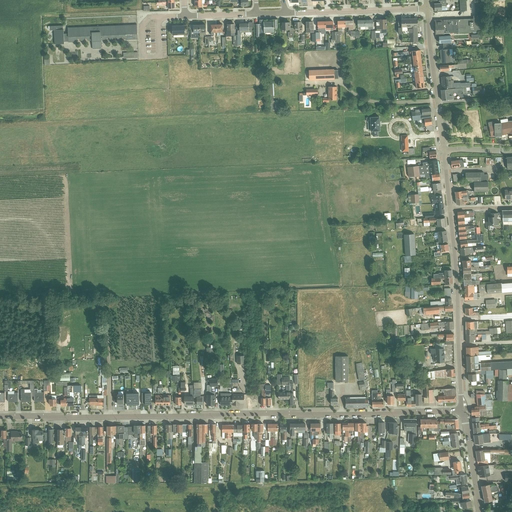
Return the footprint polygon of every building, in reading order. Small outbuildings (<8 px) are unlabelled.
[(473,19),(435,21),(435,24),(436,34),(440,34),(444,33),(449,33),(450,33),(458,33),(474,32),(476,32),(477,32),(482,32),(482,24),(482,16),(475,16),(473,16),(473,19)] [(260,20),(260,24),(255,24),(256,36),(262,36),(262,33),(264,33),(274,33),(274,29),(278,29),(278,28),(277,19),(273,20),(273,21),(264,22),(264,20),(260,20)] [(377,31),(376,31),(376,33),(376,38),(380,38),(380,32),(384,32),(384,36),(387,36),(387,32),(387,28),(387,24),(387,19),(379,20),(377,21),(377,24),(377,31)] [(418,27),(418,19),(401,19),(402,22),(398,22),(399,34),(402,34),(403,42),(418,42),(418,27)] [(340,37),(340,34),(342,34),(342,27),(345,27),(345,21),(338,21),(338,32),(336,32),(336,43),(340,43),(340,37)] [(285,30),(290,30),(290,23),(282,23),(283,26),(282,26),(282,33),(285,32),(285,30)] [(226,31),(226,37),(232,37),(232,34),(234,33),(234,24),(230,25),(230,24),(227,24),(227,27),(228,27),(228,31),(226,31)] [(240,30),(238,30),(238,35),(238,45),(241,45),(241,32),(245,32),(245,35),(252,35),(252,32),(252,27),(249,27),(249,24),(239,24),(240,30)] [(79,39),(80,40),(81,41),(82,41),(83,41),(83,40),(84,40),(84,39),(85,39),(86,39),(87,39),(88,40),(89,41),(92,41),(93,49),(101,48),(101,40),(104,40),(105,40),(106,39),(107,38),(108,38),(109,38),(109,39),(110,39),(111,40),(112,39),(113,39),(114,38),(115,37),(116,38),(117,38),(117,39),(118,39),(119,39),(120,39),(121,38),(121,37),(122,37),(123,37),(124,37),(124,38),(124,39),(125,39),(126,39),(127,39),(127,40),(138,39),(137,25),(68,28),(68,34),(66,34),(66,35),(64,35),(64,29),(63,30),(63,26),(50,26),(51,29),(51,30),(54,30),(55,44),(64,44),(64,42),(68,42),(74,42),(74,41),(75,41),(76,41),(77,40),(77,39),(78,39),(79,39)] [(185,36),(188,36),(188,28),(185,28),(184,26),(173,26),(173,25),(169,25),(170,33),(173,33),(173,35),(185,34),(185,36)] [(200,33),(199,25),(194,25),(194,30),(191,30),(191,38),(200,38),(200,37),(200,33)] [(440,34),(440,36),(439,36),(439,41),(440,41),(440,43),(443,43),(443,47),(452,47),(451,36),(450,36),(450,33),(440,34)] [(453,55),(452,49),(441,50),(442,63),(454,62),(454,55),(453,55)] [(334,70),(309,71),(309,80),(334,79),(334,70)] [(450,76),(442,77),(442,78),(441,78),(442,85),(443,85),(443,89),(470,87),(469,82),(460,83),(460,82),(453,83),(453,80),(451,80),(450,76)] [(273,100),(272,82),(264,83),(266,111),(278,111),(278,100),(273,100)] [(328,100),(336,100),(336,87),(328,87),(328,98),(322,98),(322,100),(323,100),(323,102),(328,102),(328,100)] [(457,89),(441,90),(442,101),(454,100),(453,93),(463,92),(463,93),(469,93),(468,91),(467,91),(466,88),(457,89)] [(413,116),(412,116),(413,120),(421,119),(422,126),(429,126),(429,125),(432,124),(432,122),(432,118),(431,119),(431,114),(413,116)] [(367,118),(367,122),(368,122),(370,122),(371,127),(371,131),(373,131),(373,134),(373,136),(373,137),(378,136),(378,134),(378,131),(379,131),(380,131),(380,129),(380,127),(380,126),(381,126),(381,124),(381,121),(380,121),(380,122),(379,117),(374,117),(370,117),(370,118),(369,118),(367,118)] [(507,134),(505,123),(501,123),(493,123),(493,122),(488,123),(489,125),(491,137),(495,136),(495,137),(501,137),(501,135),(507,134)] [(437,157),(436,151),(433,151),(430,151),(429,147),(423,148),(423,152),(426,152),(426,155),(429,154),(430,158),(437,157)] [(419,165),(407,167),(408,176),(409,176),(409,177),(414,177),(414,175),(420,174),(421,174),(423,174),(423,175),(425,175),(431,174),(439,173),(438,161),(429,162),(423,163),(423,165),(419,166),(419,165)] [(466,182),(488,182),(488,175),(484,175),(484,173),(466,173),(466,182)] [(433,181),(432,181),(430,181),(430,184),(433,183),(434,191),(441,190),(440,180),(433,181)] [(474,192),(488,191),(488,182),(474,182),(474,192)] [(434,191),(435,195),(432,195),(433,204),(443,203),(442,195),(441,190),(434,191)] [(468,198),(470,198),(469,194),(468,194),(467,191),(455,192),(456,199),(468,198)] [(411,194),(411,203),(419,203),(418,194),(411,194)] [(435,214),(444,213),(443,203),(435,204),(436,211),(435,211),(435,214)] [(511,209),(508,210),(502,210),(502,211),(503,225),(511,224),(511,209)] [(494,226),(499,225),(498,219),(497,220),(497,216),(498,216),(498,212),(490,213),(491,216),(490,216),(489,219),(489,221),(486,222),(486,229),(490,229),(490,225),(494,225),(494,226)] [(445,226),(445,218),(437,219),(437,218),(423,218),(424,223),(424,226),(430,226),(430,223),(437,222),(438,227),(445,226)] [(437,245),(445,244),(445,242),(448,241),(446,231),(435,233),(435,234),(434,234),(434,237),(435,237),(435,238),(438,238),(439,242),(436,242),(437,245)] [(467,240),(460,241),(461,247),(468,246),(468,243),(484,243),(484,233),(477,234),(477,240),(467,240)] [(414,234),(404,235),(404,239),(405,255),(415,255),(414,234)] [(448,244),(445,244),(437,245),(438,249),(436,250),(437,252),(434,253),(434,256),(442,255),(442,252),(445,252),(445,251),(449,250),(448,244)] [(474,247),(460,248),(461,255),(469,255),(469,254),(475,252),(484,251),(483,246),(474,247)] [(440,278),(440,277),(445,277),(452,277),(451,270),(445,270),(445,273),(439,273),(439,274),(433,274),(433,278),(435,278),(440,278)] [(465,285),(473,285),(473,284),(480,284),(479,280),(479,276),(481,276),(481,273),(463,275),(464,285),(465,285)] [(453,284),(452,277),(445,277),(440,277),(440,278),(435,278),(433,278),(431,278),(432,285),(441,285),(440,280),(445,279),(445,284),(450,284),(453,284)] [(511,283),(502,284),(502,283),(487,284),(478,284),(479,291),(487,290),(487,293),(511,291),(511,283)] [(473,285),(465,285),(465,294),(474,294),(474,293),(476,293),(476,286),(474,286),(473,285)] [(406,292),(405,292),(405,296),(409,296),(409,299),(416,299),(418,299),(418,286),(406,286),(406,292)] [(445,301),(431,302),(431,306),(432,306),(452,305),(450,288),(444,289),(445,301)] [(486,309),(496,308),(495,299),(486,300),(486,309)] [(431,306),(423,307),(424,314),(439,313),(439,310),(445,310),(445,311),(453,311),(452,305),(432,306),(431,306)] [(421,324),(416,325),(416,328),(421,327),(421,330),(430,329),(439,328),(439,326),(445,326),(445,327),(445,329),(453,329),(453,321),(439,322),(430,323),(421,324)] [(474,322),(466,322),(466,334),(475,334),(478,334),(486,334),(490,334),(494,334),(494,328),(489,328),(489,331),(477,331),(473,332),(473,329),(477,328),(477,322),(474,322)] [(453,334),(434,334),(434,336),(437,336),(437,337),(446,337),(446,340),(446,344),(454,344),(454,342),(454,334),(453,334)] [(478,347),(466,348),(467,356),(489,354),(491,354),(491,351),(489,351),(478,352),(478,347)] [(438,349),(431,349),(431,354),(435,354),(435,362),(444,362),(444,356),(444,353),(443,349),(438,349)] [(489,354),(467,356),(467,360),(467,364),(467,368),(467,371),(477,370),(505,369),(511,368),(511,361),(505,362),(495,362),(490,362),(480,363),(480,360),(488,360),(488,357),(491,357),(491,354),(489,354)] [(348,356),(335,356),(335,382),(348,381),(348,356)] [(366,390),(366,386),(367,386),(366,380),(365,380),(362,363),(356,364),(359,382),(360,391),(366,390)] [(499,370),(499,381),(498,381),(497,401),(507,401),(511,401),(511,384),(511,385),(507,384),(508,382),(507,381),(507,376),(511,375),(511,368),(507,369),(507,370),(499,370)] [(428,379),(433,379),(435,379),(435,376),(440,377),(455,376),(455,369),(447,369),(427,372),(428,379)] [(474,374),(469,374),(469,382),(476,381),(476,375),(481,374),(480,371),(473,371),(474,374)] [(60,373),(60,381),(71,381),(70,373),(60,373)] [(290,392),(290,383),(290,384),(290,378),(282,378),(282,374),(277,375),(277,384),(286,384),(286,390),(283,390),(283,392),(279,392),(279,400),(290,399),(290,392)] [(210,385),(207,385),(207,392),(207,405),(215,405),(215,392),(212,392),(212,386),(217,386),(217,379),(209,379),(210,385)] [(334,394),(334,388),(334,383),(328,383),(328,388),(331,388),(331,389),(331,405),(338,405),(338,397),(335,397),(335,396),(334,396),(334,394)] [(265,386),(265,384),(258,384),(258,389),(263,389),(263,398),(261,398),(261,405),(266,405),(266,398),(266,395),(265,389),(265,386)] [(78,386),(67,386),(67,387),(67,406),(74,406),(74,400),(74,392),(82,392),(81,386),(78,386)] [(67,406),(67,387),(65,387),(65,396),(64,396),(64,400),(61,400),(61,398),(58,398),(58,404),(61,404),(61,406),(67,406)] [(189,398),(185,398),(185,405),(194,405),(193,391),(193,388),(191,388),(191,391),(191,396),(189,396),(189,398)] [(456,402),(456,388),(441,389),(441,392),(443,392),(443,393),(444,393),(444,395),(438,396),(438,402),(456,402)] [(25,389),(21,389),(21,394),(22,402),(31,401),(31,393),(28,393),(28,390),(25,390),(25,389)] [(38,389),(34,389),(34,391),(34,394),(35,401),(45,401),(45,392),(42,392),(42,390),(38,390),(38,389)] [(194,394),(194,398),(197,398),(197,405),(203,405),(203,396),(201,396),(201,389),(194,389),(194,394)] [(15,394),(8,394),(8,402),(18,402),(18,392),(15,393),(15,394)] [(145,393),(142,393),(142,400),(142,404),(143,404),(145,404),(145,405),(148,405),(152,405),(151,399),(151,393),(147,393),(145,393)] [(231,393),(221,393),(221,398),(220,405),(231,405),(231,398),(231,393)] [(117,404),(124,404),(124,394),(117,395),(117,396),(114,396),(114,402),(117,402),(117,404)] [(416,397),(411,397),(411,406),(416,406),(416,405),(421,405),(421,394),(415,394),(416,397)] [(485,394),(476,394),(477,406),(485,406),(486,410),(487,410),(492,410),(492,405),(492,400),(491,400),(490,394),(485,394)] [(244,404),(244,395),(232,395),(232,405),(240,405),(240,404),(244,404)] [(98,396),(98,398),(90,399),(90,404),(98,404),(98,405),(104,405),(104,399),(103,399),(103,396),(98,396)] [(367,398),(345,398),(345,408),(368,407),(367,398)] [(487,415),(487,410),(486,410),(485,406),(477,406),(475,407),(475,408),(471,408),(472,415),(475,415),(476,416),(487,415)] [(479,420),(479,417),(472,418),(472,421),(473,423),(473,428),(489,426),(489,423),(480,425),(480,422),(479,420)] [(416,419),(404,419),(404,431),(410,431),(410,434),(409,434),(409,443),(416,443),(416,440),(416,434),(416,419)] [(437,419),(432,419),(432,431),(440,431),(440,421),(437,421),(437,419)] [(447,425),(447,429),(459,428),(458,419),(440,419),(440,423),(445,423),(445,425),(447,425)] [(202,446),(202,424),(197,424),(197,433),(198,433),(197,447),(195,447),(195,483),(208,483),(209,462),(202,462),(202,446)] [(182,425),(173,425),(173,432),(180,432),(179,438),(182,438),(182,436),(182,434),(182,425)] [(192,425),(182,425),(182,434),(182,436),(189,436),(189,437),(188,437),(188,447),(188,450),(192,450),(192,447),(192,436),(192,432),(192,425)] [(233,425),(233,432),(233,436),(242,436),(242,425),(233,425)] [(117,426),(116,427),(116,434),(116,438),(116,444),(118,444),(119,444),(119,439),(119,438),(124,438),(125,438),(125,436),(125,433),(124,433),(124,427),(124,426),(121,426),(120,426),(117,426)] [(134,438),(140,438),(140,433),(140,426),(134,426),(134,427),(128,427),(128,435),(134,435),(134,438)] [(154,434),(154,449),(157,449),(157,448),(157,445),(157,439),(157,426),(148,426),(148,434),(154,434)] [(114,427),(107,427),(108,434),(107,434),(107,446),(107,462),(109,462),(110,462),(110,458),(112,458),(112,438),(114,438),(114,434),(116,434),(116,427),(114,427)] [(66,440),(66,431),(63,431),(63,430),(58,429),(58,445),(64,445),(65,440),(66,440)] [(39,444),(39,441),(44,440),(43,431),(38,431),(38,430),(33,430),(33,438),(33,444),(39,444)] [(45,443),(54,443),(54,430),(49,430),(49,433),(45,433),(45,443)] [(8,443),(7,443),(7,451),(12,451),(12,443),(15,443),(15,441),(23,441),(23,433),(15,433),(15,432),(11,432),(11,436),(8,436),(8,443)] [(446,438),(444,439),(444,442),(458,440),(458,433),(451,434),(450,434),(451,438),(450,438),(446,438)] [(490,442),(489,434),(474,435),(475,444),(490,442)] [(485,450),(476,451),(478,462),(478,465),(487,464),(487,461),(490,461),(490,454),(504,454),(510,454),(510,450),(504,450),(485,450)] [(440,461),(449,459),(448,452),(439,453),(440,461)] [(453,476),(457,475),(457,474),(459,473),(458,470),(461,470),(460,461),(453,462),(455,470),(452,471),(453,476)] [(488,465),(478,467),(480,477),(490,475),(488,465)] [(457,475),(453,476),(450,476),(450,480),(456,479),(456,485),(461,484),(467,483),(466,475),(460,476),(460,475),(457,475)] [(498,491),(498,489),(483,491),(484,497),(492,495),(491,493),(498,491)] [(456,500),(452,500),(452,503),(456,503),(458,503),(459,508),(462,508),(472,507),(471,500),(461,502),(461,499),(456,500)]
